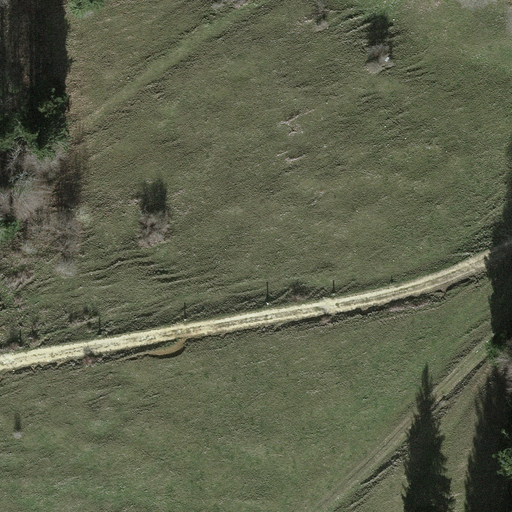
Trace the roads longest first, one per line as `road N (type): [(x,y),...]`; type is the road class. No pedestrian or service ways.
road 1 (track): [(0,368),(384,303),(511,247)]
road 2 (track): [(511,326),(320,511)]
